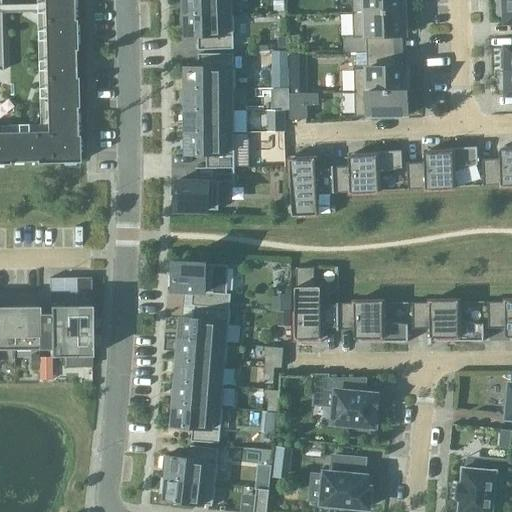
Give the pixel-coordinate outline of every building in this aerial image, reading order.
[(0,133),(0,165),(10,165),(9,163),(36,163),(36,164),(75,165),(75,163),(80,163),(79,136),(77,136),(77,109),(78,109),(78,78),(76,78),(75,51),(77,51),(76,20),(74,20),(73,0),(43,0),(47,132),(0,133)] [(185,0),(186,15),(233,14),(232,0),(185,0)] [(353,0),(354,12),(352,12),(353,14),(354,14),(355,37),(368,37),(369,50),(394,49),(394,36),(407,36),(407,30),(411,29),(410,12),(412,12),(412,10),(410,10),(409,0),(353,0)] [(233,14),(186,15),(187,38),(198,38),(199,50),(235,49),(233,14)] [(507,68),(507,71),(511,71),(511,47),(507,47),(507,51),(502,51),(503,69),(507,68)] [(187,89),(235,89),(235,54),(199,55),(199,67),(187,67),(187,89)] [(412,90),(412,73),(408,73),(408,67),(395,68),(394,55),(369,55),(369,68),(356,68),(356,91),(355,91),(355,93),(356,93),(357,116),(409,115),(409,109),(413,109),(412,92),(414,92),(414,90),(412,90)] [(188,111),(235,111),(235,89),(187,89),(188,111)] [(279,89),(280,101),(290,101),(290,89),(279,89)] [(274,111),(274,123),(284,123),(284,110),(274,111)] [(188,134),(235,133),(235,111),(188,111),(188,134)] [(207,168),(235,168),(235,133),(188,134),(188,156),(207,156),(207,168)] [(317,134),(293,136),(294,148),(317,147),(317,134)] [(276,137),(277,155),(291,154),(290,136),(276,137)] [(455,184),(454,172),(477,165),(479,165),(478,147),(440,149),(440,153),(425,153),(425,163),(408,164),(409,190),(461,187),(460,184),(455,184)] [(511,149),(500,150),(501,159),(483,160),(484,186),(511,184),(511,149)] [(379,175),(401,168),(403,168),(402,151),(364,153),(364,156),(349,157),(350,166),(335,167),(334,167),(335,193),(385,191),(385,187),(379,187),(379,175)] [(335,193),(334,167),(332,167),(316,168),(316,159),(305,159),(305,156),(292,156),(295,215),(318,214),(317,194),(335,193)] [(235,168),(207,168),(197,168),(197,181),(178,181),(177,210),(219,210),(220,182),(235,182),(235,168)] [(195,306),(231,309),(232,294),(216,293),(217,265),(175,263),(174,292),(193,293),(193,306),(195,306)] [(339,330),(339,304),(321,304),(321,287),(315,287),(315,268),(297,268),(298,343),(312,343),(311,340),(322,339),(322,330),(338,330),(339,330)] [(91,280),(50,280),(50,295),(91,294),(91,280)] [(459,318),(459,306),(465,306),(465,302),(413,303),(413,329),(431,329),(431,339),(446,338),(446,342),(484,341),(484,324),(482,324),(459,318)] [(511,302),(489,302),(489,329),(507,329),(507,338),(511,337),(511,302)] [(384,319),(384,307),(389,307),(389,303),(339,304),(339,330),(341,330),(355,330),(356,339),(370,339),(370,343),(409,342),(408,325),(407,325),(384,319)] [(0,351),(12,351),(15,351),(39,351),(39,350),(50,350),(50,357),(65,357),(66,367),(92,367),(92,357),(91,306),(50,307),(50,314),(39,314),(39,307),(0,307),(0,351)] [(228,343),(231,309),(195,306),(194,319),(182,318),(181,340),(228,343)] [(226,365),(228,343),(181,340),(179,361),(226,365)] [(283,368),(284,348),(266,347),(264,380),(274,381),(275,368),(283,368)] [(224,387),(226,365),(179,361),(177,383),(224,387)] [(365,394),(366,379),(329,379),(329,375),(317,375),(314,405),(317,405),(317,404),(315,404),(317,390),(337,392),(334,423),(356,425),(355,430),(377,432),(379,416),(375,416),(376,409),(378,410),(379,399),(377,399),(377,395),(365,394)] [(223,409),(224,387),(177,383),(175,405),(223,409)] [(278,391),(267,391),(267,399),(269,399),(268,411),(278,412),(278,391)] [(220,444),(223,409),(175,405),(174,427),(193,429),(192,442),(220,444)] [(511,431),(502,430),(500,447),(510,447),(511,431)] [(168,479),(216,484),(219,449),(192,446),(190,459),(171,456),(165,456),(164,469),(169,469),(168,479)] [(261,476),(277,477),(278,455),(262,454),(261,476)] [(361,459),(334,456),(332,474),(326,473),(323,508),(344,510),(345,506),(369,508),(371,489),(365,488),(366,477),(360,477),(361,459)] [(509,460),(482,458),(481,470),(463,468),(462,484),(460,484),(460,485),(457,485),(456,499),(459,499),(459,500),(460,500),(459,511),(493,511),(495,488),(506,489),(509,460)] [(213,506),(216,484),(168,479),(166,501),(213,506)] [(254,511),(267,511),(270,490),(257,489),(254,511)]
